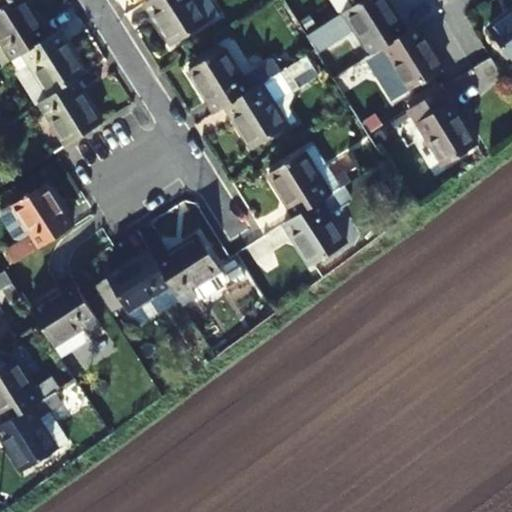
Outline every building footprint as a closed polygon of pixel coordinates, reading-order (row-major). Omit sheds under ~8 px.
[(0,38),(13,59),(48,37),(25,0),(12,0),(0,7),(0,38)] [(207,23),(192,0),(147,0),(144,2),(171,45),(207,23)] [(370,54),(380,47),(406,31),(386,0),(362,0),(354,5),(305,35),(315,49),(316,51),(354,28),(370,54)] [(511,11),(489,30),(511,60),(511,11)] [(406,31),(380,47),(408,91),(444,68),(417,24),(406,31)] [(58,31),(48,37),(13,59),(20,71),(30,64),(49,97),(75,81),(85,74),(58,31)] [(225,106),(249,90),(223,48),(188,70),(215,112),(225,106)] [(249,90),(225,106),(252,148),(298,119),(290,106),(298,96),(295,92),(302,87),(289,65),(249,90)] [(101,122),(75,81),(49,97),(39,103),(65,145),(101,122)] [(477,144),(450,102),(415,124),(441,167),(477,144)] [(268,175),(295,215),(319,200),(351,180),(345,171),(335,177),(314,145),(268,175)] [(15,262),(72,227),(46,184),(1,212),(0,218),(14,239),(19,240),(31,233),(33,236),(7,252),(14,263),(15,262)] [(319,200),(295,215),(282,224),(310,266),(347,244),(319,200)] [(161,243),(149,251),(172,287),(178,296),(183,305),(197,297),(203,298),(224,285),(225,279),(220,270),(197,235),(168,254),(161,243)] [(158,295),(172,287),(149,251),(107,278),(130,314),(131,313),(139,325),(167,308),(158,295)] [(11,284),(2,270),(0,271),(0,289),(0,290),(11,284)] [(74,285),(41,305),(69,352),(90,340),(87,335),(101,328),(74,285)] [(69,352),(41,305),(32,311),(61,357),(69,352)] [(0,413),(6,423),(41,400),(15,359),(0,367),(0,413)] [(41,400),(6,423),(0,425),(0,436),(22,472),(57,449),(38,418),(62,403),(55,392),(41,400)]
